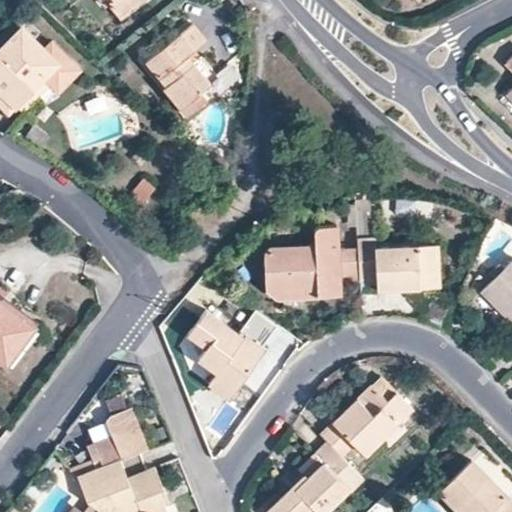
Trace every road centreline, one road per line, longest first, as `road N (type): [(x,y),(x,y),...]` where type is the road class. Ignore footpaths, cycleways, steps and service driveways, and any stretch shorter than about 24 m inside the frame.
road 1 (residential): [(211,494),(302,369),(334,344),(375,334),(418,340),(452,359),(511,421)]
road 2 (residential): [(0,153),(133,253),(139,274),(132,307)]
road 3 (residential): [(0,480),(132,307)]
road 4 (residential): [(132,307),(211,494)]
road 5 (tertiary): [(288,0),(391,91),(406,94)]
road 6 (tertiary): [(406,94),(425,127),(461,158),(511,180)]
road 7 (tertiary): [(511,172),(436,77)]
